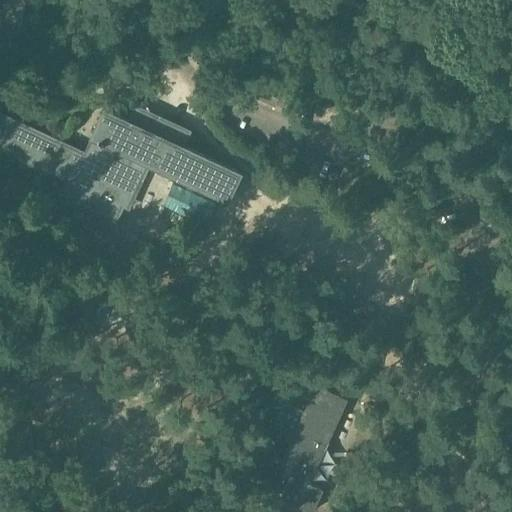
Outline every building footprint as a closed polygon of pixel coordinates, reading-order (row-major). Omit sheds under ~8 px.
[(0,0),(0,20),(21,25),(26,0),(0,0)] [(295,0),(270,0),(281,12),(295,0)] [(257,72),(249,93),(276,103),(284,82),(257,72)] [(64,199),(116,224),(145,162),(230,201),(243,174),(185,147),(192,133),(136,107),(129,121),(105,110),(92,137),(100,141),(89,164),(75,158),(79,149),(0,111),(0,148),(72,182),(64,199)] [(310,484),(348,400),(317,384),(305,412),(286,403),(271,434),(290,442),(278,470),(291,477),(282,498),(311,511),(313,511),(324,491),(310,484)]
